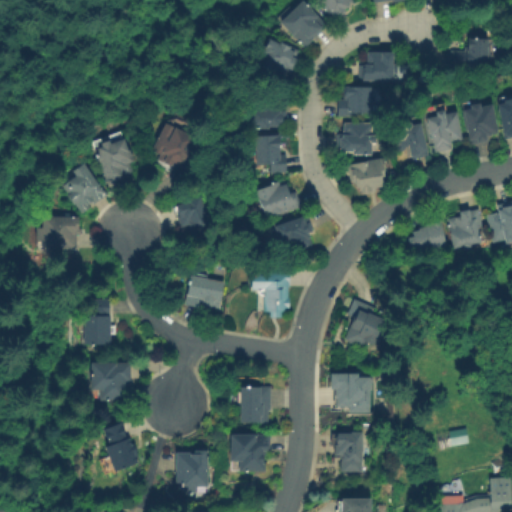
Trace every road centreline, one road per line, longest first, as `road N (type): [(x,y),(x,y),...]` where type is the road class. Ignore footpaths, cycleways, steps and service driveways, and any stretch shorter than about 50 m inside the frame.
road 1 (residential): [(511,169),(389,207),(329,267),(298,354),(298,451),(276,511)]
road 2 (residential): [(361,231),(315,176),(315,76),(356,37),(420,31)]
road 3 (residential): [(298,354),(186,341),(165,326),(140,299),(127,229)]
